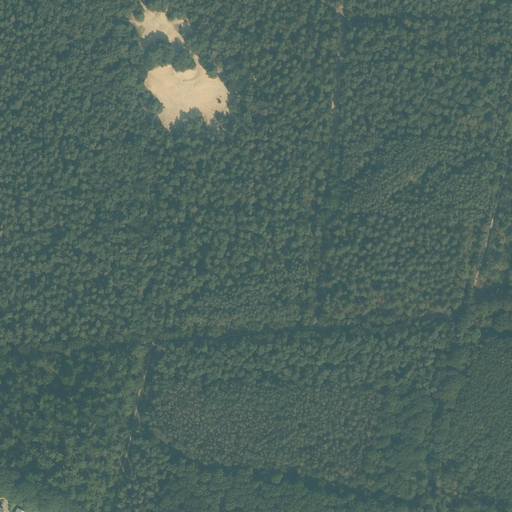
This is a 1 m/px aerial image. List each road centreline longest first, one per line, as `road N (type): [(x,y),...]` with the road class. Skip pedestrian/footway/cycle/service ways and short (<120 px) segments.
road 1 (track): [(132,413),(199,461),(410,497)]
road 2 (track): [(314,326),(149,339)]
road 3 (track): [(471,307),(511,152)]
road 4 (track): [(131,340),(0,349)]
